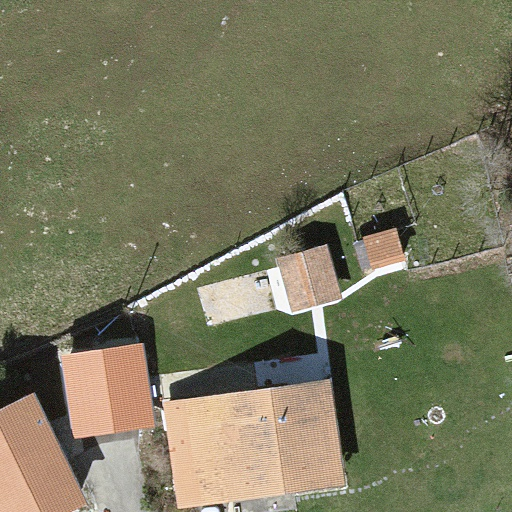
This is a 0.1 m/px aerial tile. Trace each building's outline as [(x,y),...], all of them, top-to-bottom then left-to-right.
[(396,228),(363,237),(371,268),(405,258),(396,228)] [(325,246),(277,259),(291,312),(339,299),(325,246)] [(142,344),(61,356),(73,438),(155,426),(142,344)] [(330,378),(162,402),(177,508),(345,485),(330,378)] [(32,395),(0,410),(0,511),(67,511),(84,504),(32,395)]
